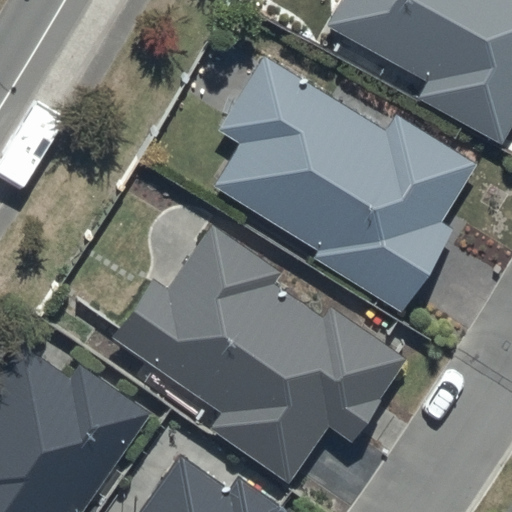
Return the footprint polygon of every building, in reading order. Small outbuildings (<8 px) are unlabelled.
[(511,0),(338,0),(323,29),(324,30),(422,84),(414,98),(497,144),(511,116),(511,0)] [(209,187),(214,190),(313,251),(310,257),(398,312),(448,232),(437,225),(474,166),(393,116),(383,133),(261,57),(214,133),(235,146),(209,187)] [(152,282),(111,339),(215,413),(204,428),(285,485),(326,427),(350,444),(407,363),(329,309),(321,321),(270,286),(282,270),(211,220),(162,289),(152,282)] [(0,511),(74,511),(144,416),(78,368),(69,380),(20,345),(0,372),(0,511)] [(285,511),(237,477),(225,493),(177,458),(138,511),(285,511)]
